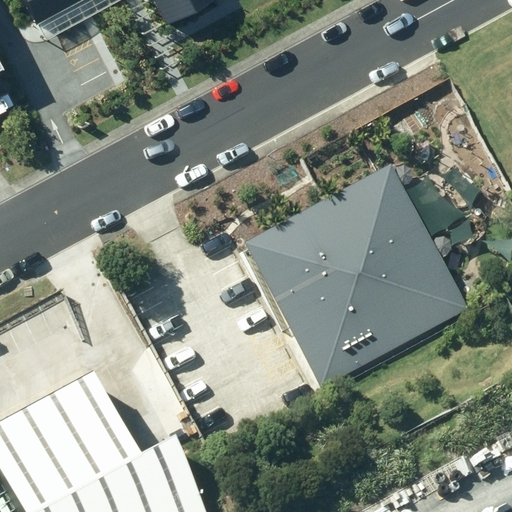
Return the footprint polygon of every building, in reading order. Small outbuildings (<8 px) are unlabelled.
[(20,0),(35,26),(83,0),(149,0),(165,29),(219,0),(20,0)] [(117,102),(109,87),(73,106),(82,121),(117,102)] [(470,308),(391,164),(246,243),(320,388),(470,308)] [(0,366),(48,343),(40,327),(0,346),(0,366)] [(205,511),(176,434),(142,452),(93,372),(0,421),(0,467),(25,511),(205,511)]
